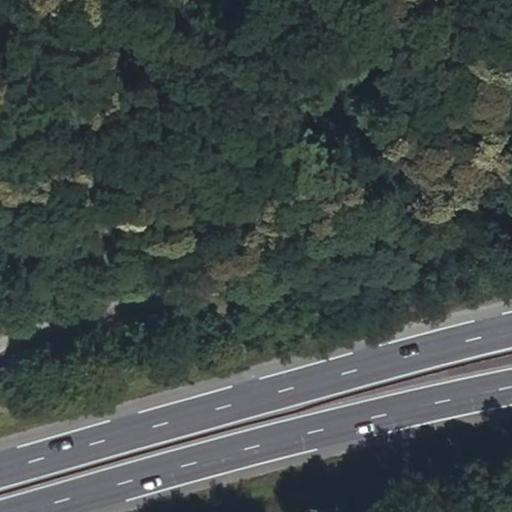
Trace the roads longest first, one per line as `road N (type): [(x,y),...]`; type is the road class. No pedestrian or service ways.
road 1 (trunk): [(511,335),(298,386),(0,473)]
road 2 (track): [(0,94),(332,67),(472,0)]
road 3 (trunk): [(42,511),(309,432),(511,390)]
